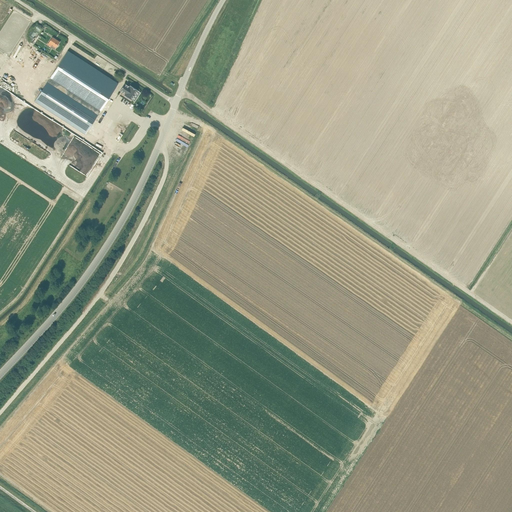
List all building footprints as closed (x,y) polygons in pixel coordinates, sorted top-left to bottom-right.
[(38,34),(40,32),(42,28),(36,24),(34,28),(32,30),(38,34)] [(56,47),(59,42),(52,37),(50,42),(48,45),(51,47),(53,45),(56,47)] [(82,139),(85,134),(118,84),(68,51),(35,101),(78,130),(75,134),(82,139)] [(47,61),(35,80),(44,86),(56,67),(47,61)] [(130,86),(125,83),(120,90),(126,93),(125,94),(132,99),(138,89),(131,85),(130,86)] [(177,157),(182,159),(188,150),(182,147),(177,157)]
